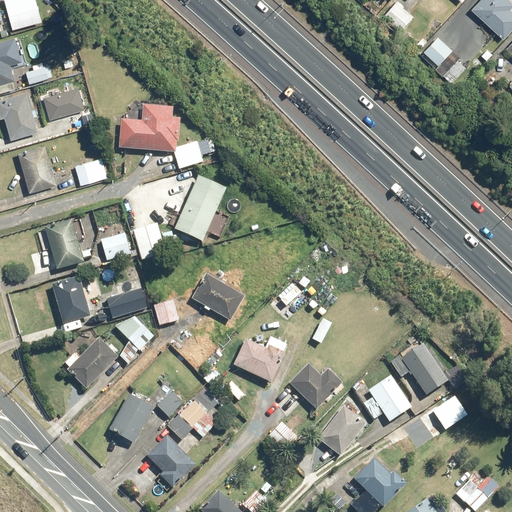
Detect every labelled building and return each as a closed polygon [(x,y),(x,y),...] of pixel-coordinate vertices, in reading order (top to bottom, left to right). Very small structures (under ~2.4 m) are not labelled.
[(5,0),(14,26),(39,19),(33,0),(5,0)] [(511,3),(508,0),(480,0),(473,9),(502,36),(511,25),(511,3)] [(388,12),(400,28),(413,18),(400,2),(388,12)] [(459,56),(436,39),(421,58),(445,75),(459,56)] [(5,47),(0,48),(0,83),(14,80),(10,62),(17,60),(13,45),(5,47)] [(30,80),(47,75),(45,68),(28,72),(30,80)] [(56,116),(83,109),(78,90),(51,98),(56,116)] [(15,135),(35,129),(25,96),(5,102),(15,135)] [(130,110),(126,145),(173,150),(177,116),(130,110)] [(183,166),(200,161),(195,145),(178,150),(183,166)] [(23,156),(32,187),(54,180),(44,149),(23,156)] [(80,164),(84,181),(106,176),(102,159),(80,164)] [(183,229),(203,236),(220,191),(201,184),(183,229)] [(278,207),(266,208),(268,221),(279,220),(278,207)] [(58,268),(83,261),(72,223),(47,230),(58,268)] [(136,231),(143,258),(165,252),(158,225),(136,231)] [(103,242),(108,258),(127,253),(123,237),(103,242)] [(209,276),(196,298),(230,318),(243,296),(209,276)] [(56,286),(65,321),(97,312),(88,278),(56,286)] [(289,287),(281,294),(284,297),(281,299),(287,306),(302,293),(297,286),(291,290),(289,287)] [(112,312),(146,306),(142,287),(109,293),(112,312)] [(173,300),(156,305),(161,324),(178,319),(173,300)] [(133,314),(120,328),(140,347),(153,334),(133,314)] [(334,323),(324,318),(313,339),(323,344),(334,323)] [(246,340),(236,366),(273,380),(283,354),(246,340)] [(131,341),(121,356),(131,366),(138,359),(135,355),(140,350),(131,341)] [(71,370),(87,385),(113,357),(98,342),(71,370)] [(426,342),(402,357),(427,395),(451,380),(426,342)] [(129,366),(121,358),(108,371),(116,379),(129,366)] [(308,363),(289,383),(317,410),(344,383),(329,369),(322,376),(308,363)] [(212,372),(206,380),(215,388),(221,380),(212,372)] [(391,374),(368,389),(390,421),(412,406),(391,374)] [(173,395),(161,404),(168,414),(180,405),(173,395)] [(201,395),(171,427),(182,438),(213,406),(201,395)] [(115,433),(133,441),(148,407),(130,399),(115,433)] [(418,449),(453,425),(439,405),(404,428),(418,449)] [(320,440),(341,456),(366,423),(344,407),(320,440)] [(299,436),(283,422),(267,438),(283,453),(299,436)] [(405,438),(401,431),(385,441),(389,447),(405,438)] [(167,439),(150,454),(174,479),(191,464),(167,439)] [(375,457),(355,478),(384,507),(407,483),(395,470),(392,473),(375,457)] [(483,482),(473,473),(467,479),(470,482),(457,495),(464,502),(479,487),(483,482)] [(466,502),(477,511),(489,499),(478,489),(466,502)] [(239,511),(218,492),(201,509),(204,511),(239,511)] [(256,495),(246,506),(253,511),(261,511),(268,505),(256,495)] [(436,511),(427,499),(408,511),(436,511)]
